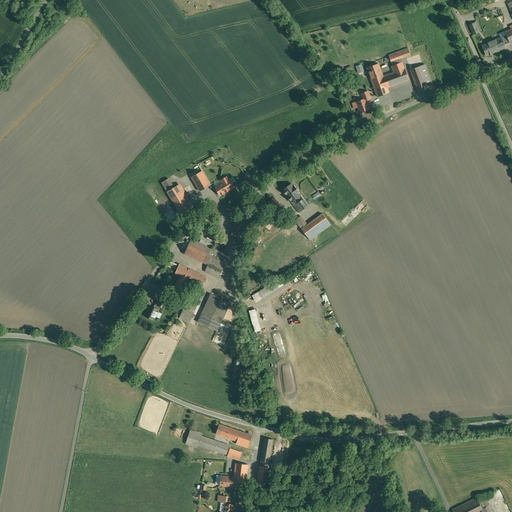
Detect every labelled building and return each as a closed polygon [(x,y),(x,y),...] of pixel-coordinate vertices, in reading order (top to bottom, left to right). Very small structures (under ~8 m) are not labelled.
[(474,35),(483,31),(478,21),(470,25),(474,35)] [(509,43),(506,35),(489,42),(493,53),(498,51),(498,50),(505,47),(504,45),(509,43)] [(407,48),(388,55),(391,63),(410,56),(407,48)] [(372,81),(378,97),(389,93),(387,87),(409,79),(402,62),(391,66),(393,73),(372,81)] [(378,63),(367,67),(372,81),(383,76),(378,63)] [(363,64),(356,66),(359,73),(365,71),(363,64)] [(425,64),(410,70),(418,92),(433,87),(425,64)] [(361,94),(363,100),(366,99),(366,101),(371,99),(368,91),(366,92),(361,94)] [(365,99),(356,102),(360,112),(362,111),(369,109),(368,107),(369,106),(368,102),(367,102),(365,99)] [(226,169),(223,164),(209,171),(213,177),(226,169)] [(242,177),(236,180),(242,191),(248,188),(242,177)] [(200,179),(192,183),(204,206),(212,201),(200,179)] [(213,200),(231,190),(226,180),(207,190),(213,200)] [(294,189),(282,197),(296,217),(308,208),(294,189)] [(193,217),(178,192),(168,198),(183,223),(193,217)] [(273,204),(269,207),(278,220),(283,217),(273,204)] [(300,222),(295,226),(310,245),(330,230),(322,219),(307,230),(300,222)] [(278,233),(266,222),(261,227),(273,238),(278,233)] [(245,228),(235,226),(231,246),(241,248),(245,228)] [(218,240),(217,248),(225,250),(227,241),(218,240)] [(215,253),(192,245),(187,260),(209,268),(215,253)] [(224,274),(209,268),(205,278),(220,284),(224,274)] [(208,283),(180,270),(176,279),(204,292),(208,283)] [(173,298),(181,302),(189,286),(181,283),(173,298)] [(232,307),(212,300),(202,325),(221,333),(232,307)] [(180,310),(195,318),(199,310),(183,303),(180,310)] [(155,306),(148,321),(158,326),(165,311),(155,306)] [(257,309),(251,310),(257,332),(263,330),(257,309)] [(294,343),(296,348),(341,333),(339,327),(319,334),(318,331),(314,332),(316,336),(294,343)] [(255,436),(221,424),(216,437),(251,449),(255,436)] [(227,455),(230,445),(191,430),(186,444),(227,455)] [(275,440),(265,438),(261,463),(271,465),(275,440)] [(242,452),(231,449),(228,458),(239,461),(242,452)] [(219,466),(219,474),(231,475),(232,467),(219,466)] [(247,492),(250,469),(238,467),(237,481),(224,479),(222,489),(247,492)] [(270,470),(261,468),(257,491),(266,493),(270,470)] [(477,500),(452,510),(452,511),(479,511),(482,511),(477,500)]
